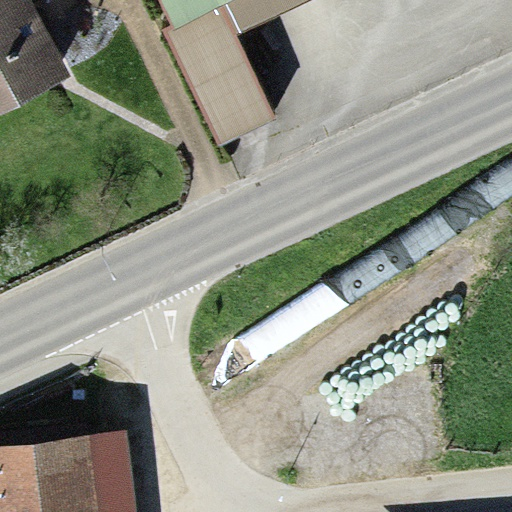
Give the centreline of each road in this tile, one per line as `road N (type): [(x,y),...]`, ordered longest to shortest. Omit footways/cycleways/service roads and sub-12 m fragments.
road 1 (primary): [(109,294),(511,107)]
road 2 (unclassified): [(109,294),(237,511)]
road 3 (unclassified): [(354,511),(511,498)]
road 4 (primary): [(0,345),(109,294)]
